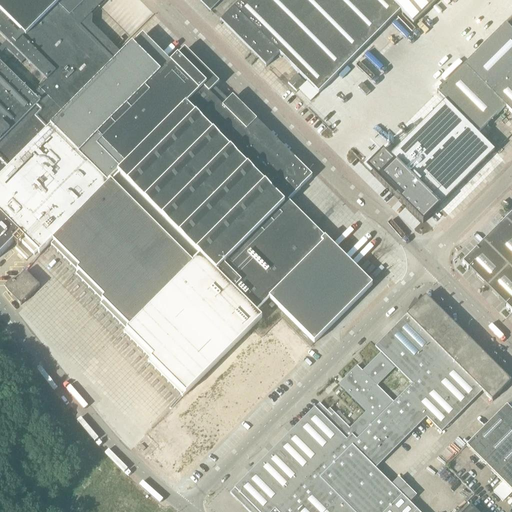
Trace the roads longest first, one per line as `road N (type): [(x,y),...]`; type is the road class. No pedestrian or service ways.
road 1 (tertiary): [(423,270),(155,0)]
road 2 (unclassified): [(190,508),(423,270)]
road 3 (unclassified): [(190,508),(109,443),(0,312)]
road 4 (unclassified): [(423,270),(511,181)]
road 5 (tertiary): [(511,358),(423,270)]
